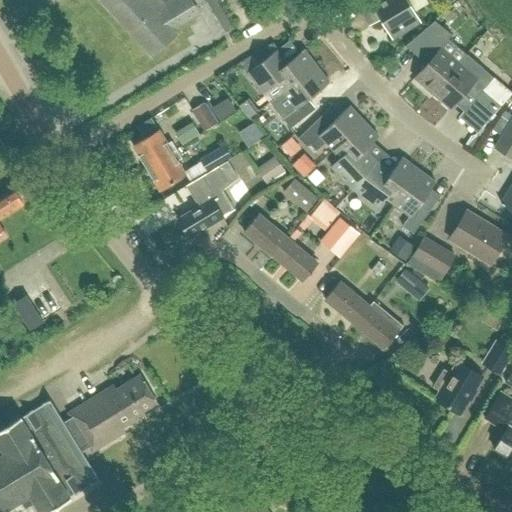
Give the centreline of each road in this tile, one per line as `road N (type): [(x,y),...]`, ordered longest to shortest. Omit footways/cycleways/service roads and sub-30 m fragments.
road 1 (unclassified): [(288,400),(167,298),(61,157)]
road 2 (residential): [(312,8),(61,157)]
road 3 (residential): [(486,175),(394,108),(312,8)]
road 4 (unclassified): [(467,511),(288,400)]
road 5 (residential): [(110,511),(288,400)]
road 6 (track): [(0,401),(167,298)]
